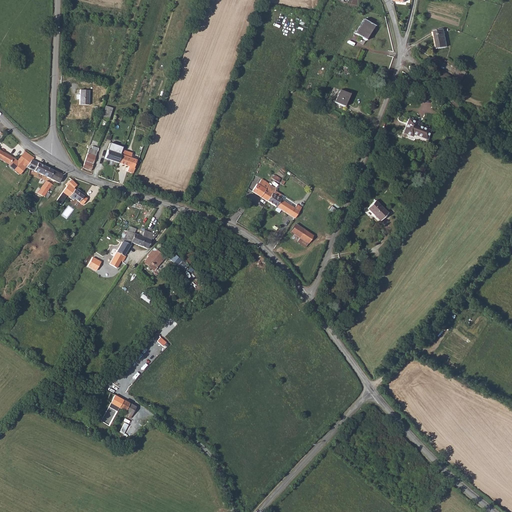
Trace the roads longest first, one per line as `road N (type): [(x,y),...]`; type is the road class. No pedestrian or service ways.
road 1 (track): [(234,511),(211,454),(109,384),(252,238)]
road 2 (tertiary): [(306,295),(252,238),(223,222),(51,159)]
road 3 (unclassified): [(306,295),(401,60),(399,44)]
road 4 (track): [(511,240),(371,389)]
road 5 (tertiary): [(492,511),(371,389)]
road 6 (tertiary): [(371,389),(259,511)]
road 7 (unclassified): [(57,0),(51,159)]
road 8 (track): [(511,151),(463,116),(424,71),(401,60)]
